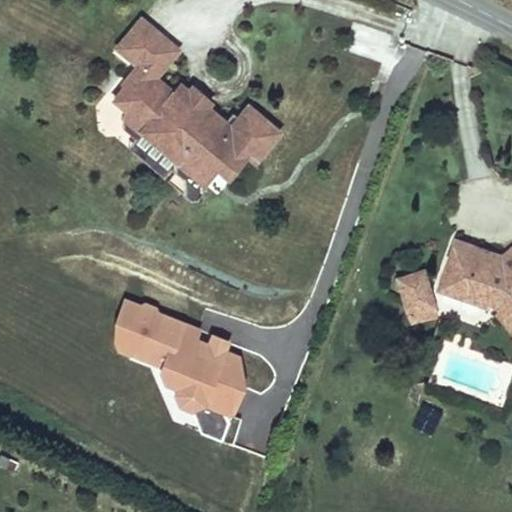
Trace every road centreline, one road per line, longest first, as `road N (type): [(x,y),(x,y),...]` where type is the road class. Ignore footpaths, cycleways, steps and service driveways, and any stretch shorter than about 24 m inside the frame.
road 1 (unknown): [(411,34),(270,399),(250,441),(219,458)]
road 2 (unknown): [(411,34),(452,64),(463,167),(502,226)]
